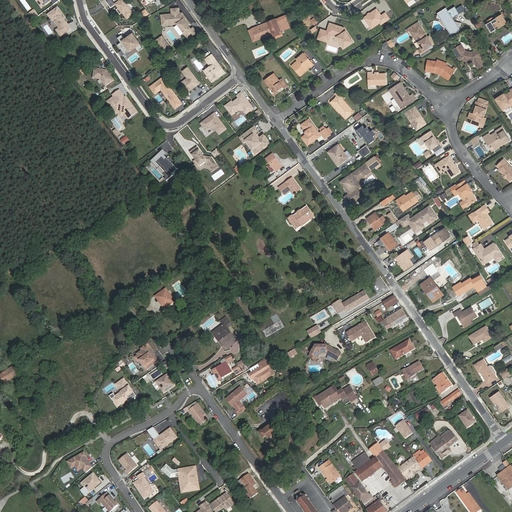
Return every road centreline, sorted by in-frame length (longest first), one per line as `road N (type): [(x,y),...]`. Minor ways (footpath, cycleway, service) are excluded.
road 1 (residential): [(504,442),(275,121)]
road 2 (residential): [(78,0),(163,124),(179,122),(242,75)]
road 3 (residential): [(139,511),(112,470),(108,445),(198,389)]
road 4 (residential): [(198,389),(280,497)]
road 5 (residential): [(511,204),(466,156),(446,105)]
